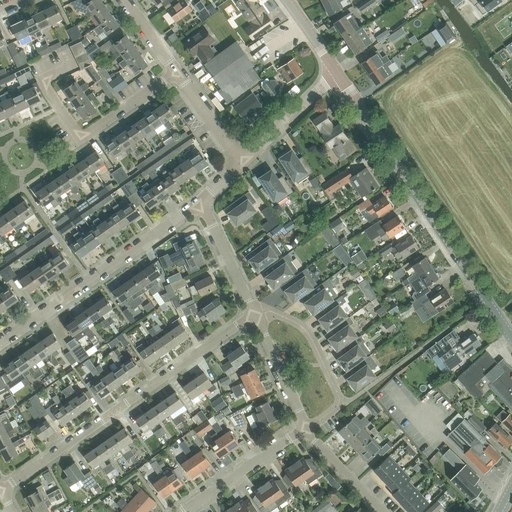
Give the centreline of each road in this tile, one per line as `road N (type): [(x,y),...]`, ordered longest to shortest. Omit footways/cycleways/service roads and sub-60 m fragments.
road 1 (tertiary): [(511,337),(335,71)]
road 2 (residential): [(252,315),(0,490)]
road 3 (residential): [(0,340),(202,202)]
road 4 (residential): [(175,73),(82,139),(41,78),(63,67)]
road 5 (residential): [(306,426),(338,398),(309,336),(273,313),(252,315)]
road 6 (residential): [(184,511),(306,426)]
road 7 (residential): [(242,162),(335,71)]
road 8 (residential): [(252,315),(202,202)]
road 9 (residential): [(306,426),(252,315)]
